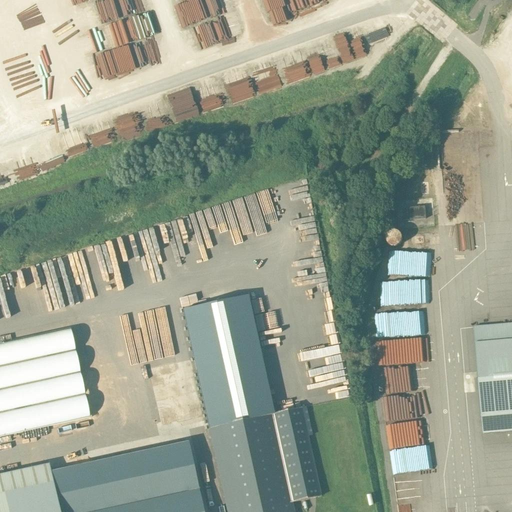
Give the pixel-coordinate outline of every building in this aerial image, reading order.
[(406,220),(426,219),(425,207),(405,208),(406,220)] [(396,230),(384,233),(387,246),(399,243),(396,230)] [(273,415),(268,392),(259,351),(247,296),(183,310),(208,427),(226,511),(294,511),(292,503),(321,495),(308,436),(312,435),(306,406),(299,408),(296,395),(274,400),(277,414),(273,415)] [(511,323),(474,326),(475,343),(481,416),(483,434),(511,431),(511,323)] [(72,332),(0,347),(0,437),(91,418),(72,332)] [(200,511),(194,483),(188,454),(184,438),(33,470),(37,487),(21,491),(17,474),(0,477),(0,511),(200,511)]
